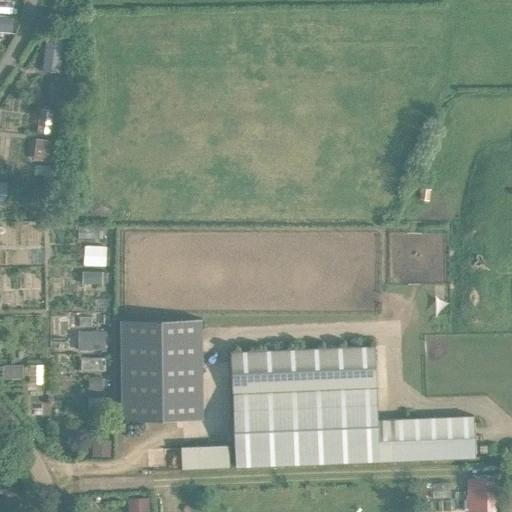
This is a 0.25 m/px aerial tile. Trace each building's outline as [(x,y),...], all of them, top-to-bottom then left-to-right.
[(0,29),(13,31),(14,14),(0,12),(0,29)] [(45,36),(44,70),(61,71),(62,37),(45,36)] [(50,129),(52,109),(41,107),(39,128),(50,129)] [(421,187),(419,199),(427,200),(428,188),(421,187)] [(109,263),(108,244),(84,245),(85,264),(109,263)] [(121,419),(201,418),(201,318),(120,319),(121,419)] [(107,349),(108,330),(78,328),(78,348),(107,349)] [(377,419),(374,346),(230,351),(235,466),(475,456),(473,415),(377,419)] [(180,445),(181,468),(229,466),(228,443),(180,445)] [(497,478),(476,478),(477,511),(497,510),(497,478)] [(147,511),(147,497),(127,497),(127,511),(147,511)]
